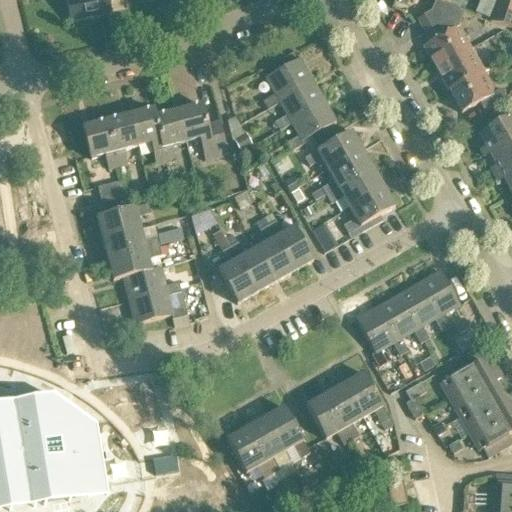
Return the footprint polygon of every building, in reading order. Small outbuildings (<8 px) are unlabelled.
[(109,13),(107,2),(115,0),(65,0),(71,23),(109,13)] [(448,0),(425,0),(435,4),(430,15),(417,22),(423,34),(447,19),(458,24),(463,14),(445,7),(448,0)] [(493,12),(511,17),(511,4),(497,0),(496,0),(496,2),(493,12)] [(511,17),(493,12),(489,24),(511,30),(511,17)] [(447,19),(423,34),(429,45),(422,49),(435,72),(469,52),(456,29),(458,24),(447,19)] [(469,52),(435,72),(448,94),(482,74),(469,52)] [(267,113),(279,106),(277,103),(312,83),(299,62),(265,81),(274,98),(262,105),(267,113)] [(494,96),(482,74),(448,94),(461,117),(478,106),(485,118),(507,105),(500,92),(494,96)] [(277,103),(279,106),(286,118),(274,125),(279,134),(291,127),(289,124),(324,104),(312,83),(277,103)] [(302,144),(336,125),(324,104),(289,124),(291,127),(298,139),(286,146),(291,154),(304,147),(302,144)] [(177,114),(185,146),(199,143),(204,165),(226,159),(218,126),(206,128),(201,108),(177,114)] [(152,112),(129,118),(137,150),(151,147),(156,168),(166,166),(154,120),(152,112)] [(177,114),(154,120),(166,166),(175,164),(172,150),(185,146),(177,114)] [(489,157),(488,157),(511,142),(511,117),(511,118),(477,137),(485,150),(479,153),(483,160),(489,157)] [(129,118),(106,124),(117,170),(127,168),(123,154),(137,150),(129,118)] [(108,173),(117,170),(106,124),(82,130),(90,162),(104,159),(108,173)] [(246,135),(233,142),(240,155),(253,148),(246,135)] [(321,163),(327,174),(362,154),(351,135),(304,161),(309,170),(321,163)] [(490,172),(493,179),(511,168),(511,142),(488,157),(489,157),(495,169),(490,172)] [(372,173),(362,154),(327,174),(334,184),(321,191),(326,199),(372,173)] [(265,168),(256,173),(263,187),(273,181),(265,168)] [(511,168),(493,179),(497,185),(503,182),(510,195),(511,193),(511,168)] [(383,192),(372,173),(326,199),(330,207),(343,200),(349,211),(383,192)] [(294,181),(285,187),(290,195),(299,189),(294,181)] [(121,184),(97,190),(101,206),(125,200),(121,184)] [(291,196),(297,207),(304,203),(298,192),(291,196)] [(383,192),(349,211),(355,222),(343,229),(347,237),(394,211),(383,192)] [(96,221),(101,242),(139,232),(136,220),(150,217),(147,207),(96,221)] [(309,211),(302,215),(307,223),(313,218),(309,211)] [(272,218),(264,223),(267,229),(275,224),(272,218)] [(275,224),(267,229),(293,275),(312,264),(293,230),(282,236),(275,224)] [(255,252),(274,286),(293,275),(267,229),(259,233),(266,245),(255,252)] [(143,244),(139,232),(101,242),(107,263),(158,250),(156,241),(143,244)] [(229,249),(225,242),(220,234),(213,238),(221,253),(229,249)] [(225,242),(229,249),(237,245),(232,238),(225,242)] [(255,297),(274,286),(255,252),(244,258),(237,245),(229,250),(255,297)] [(166,248),(159,250),(161,258),(168,256),(166,248)] [(150,275),(150,274),(147,262),(161,259),(158,250),(107,263),(112,284),(122,282),(150,275)] [(255,297),(229,250),(221,254),(228,267),(217,273),(236,307),(255,297)] [(160,271),(150,274),(150,275),(122,282),(128,305),(166,296),(167,299),(180,296),(178,286),(164,290),(160,271)] [(442,319),(459,309),(439,275),(418,287),(438,321),(434,323),(440,336),(449,331),(442,319)] [(418,287),(397,299),(417,333),(413,335),(420,347),(428,343),(421,330),(434,323),(438,321),(418,287)] [(184,310),(180,296),(167,299),(166,296),(128,305),(134,328),(171,319),(172,323),(186,319),(184,310)] [(417,333),(397,299),(376,311),(396,345),(392,347),(399,359),(407,355),(400,342),(413,335),(417,333)] [(380,354),(392,347),(396,345),(376,311),(355,323),(374,356),(371,358),(378,371),(386,366),(380,354)] [(498,376),(495,371),(487,376),(481,364),(481,363),(439,387),(439,388),(440,388),(449,404),(498,376)] [(412,381),(405,369),(397,372),(404,385),(412,381)] [(45,376),(0,382),(0,499),(58,491),(45,376)] [(362,376),(343,387),(362,422),(373,416),(380,428),(389,423),(362,376)] [(449,404),(459,421),(500,397),(493,386),(501,381),(498,376),(449,404)] [(421,385),(413,390),(418,399),(427,395),(421,385)] [(324,398),(350,445),(358,440),(351,428),(362,422),(343,387),(324,398)] [(413,390),(405,395),(410,404),(415,401),(418,399),(413,390)] [(500,397),(459,421),(468,437),(511,412),(511,405),(507,409),(500,397)] [(350,445),(324,398),(305,409),(324,443),(336,437),(343,449),(350,445)] [(415,401),(410,404),(406,407),(410,415),(420,409),(415,401)] [(410,415),(415,423),(424,417),(420,409),(410,415)] [(283,410),(264,421),(283,455),(294,449),(301,461),(309,457),(283,410)] [(511,412),(468,437),(478,454),(477,454),(478,455),(482,453),(487,462),(511,448),(506,439),(511,435),(511,412)] [(245,432),(271,478),(279,474),(272,462),(283,455),(264,421),(245,432)] [(389,423),(380,428),(384,434),(393,429),(391,422),(389,423)] [(445,435),(440,426),(431,430),(436,439),(445,435)] [(271,478),(245,432),(226,443),(245,477),(257,471),(263,483),(271,478)] [(452,458),(462,453),(457,444),(448,450),(452,458)] [(490,490),(489,509),(511,510),(511,479),(494,479),(494,489),(489,489),(489,490),(490,490)] [(407,507),(405,497),(402,484),(386,488),(391,511),(407,507)] [(463,497),(462,506),(473,507),(473,498),(463,497)]
